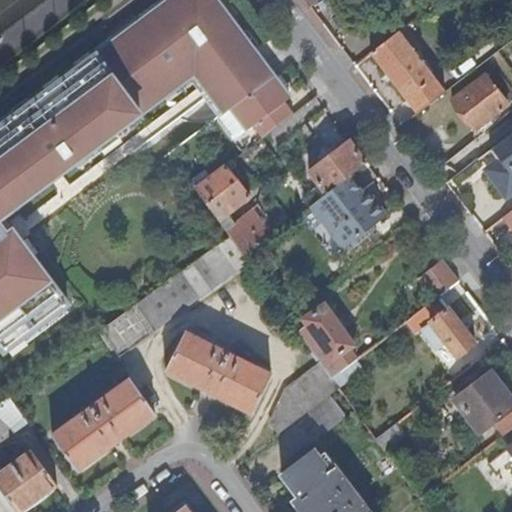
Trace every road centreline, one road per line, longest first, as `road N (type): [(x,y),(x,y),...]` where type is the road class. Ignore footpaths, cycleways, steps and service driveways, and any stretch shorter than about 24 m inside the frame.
road 1 (residential): [(511,307),(273,0)]
road 2 (residential): [(245,511),(191,440),(92,511)]
